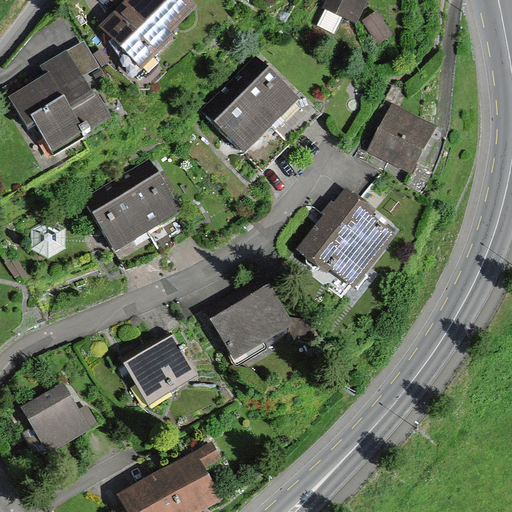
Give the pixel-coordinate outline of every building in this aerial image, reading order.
[(205,14),(191,0),(115,0),(125,10),(106,28),(146,70),(205,14)] [(358,23),(368,0),(329,0),(326,9),(358,23)] [(45,79),(9,100),(27,130),(34,125),(52,154),(112,119),(95,91),(92,93),(83,78),(100,68),(85,42),(40,69),(45,79)] [(269,123),(294,99),(257,63),(233,87),(269,123)] [(245,147),(269,123),(233,87),(209,111),(245,147)] [(437,126),(393,106),(372,153),(416,173),(437,126)] [(148,166),(118,184),(145,228),(174,210),(148,166)] [(118,184),(89,201),(116,245),(145,228),(118,184)] [(377,212),(349,190),(300,255),(328,277),(333,271),(356,289),(396,236),(373,218),(377,212)] [(263,279),(205,313),(234,362),(292,328),(263,279)] [(194,380),(170,335),(122,361),(146,405),(194,380)] [(89,432),(63,385),(22,408),(48,455),(89,432)] [(213,444),(118,497),(126,511),(210,511),(226,503),(208,471),(223,462),(213,444)]
